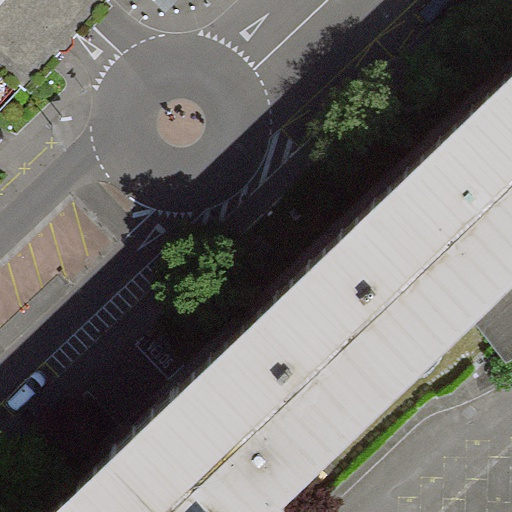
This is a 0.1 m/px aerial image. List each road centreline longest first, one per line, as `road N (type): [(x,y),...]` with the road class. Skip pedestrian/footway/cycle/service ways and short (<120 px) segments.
road 1 (unclassified): [(0,385),(157,233),(183,123)]
road 2 (unclassified): [(183,123),(96,153),(0,236)]
road 3 (unclassified): [(310,0),(183,123)]
